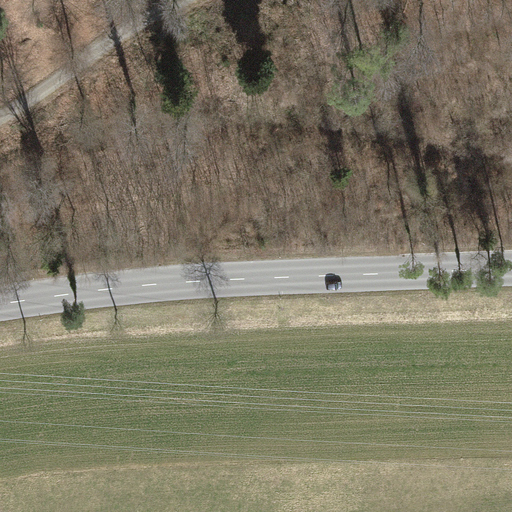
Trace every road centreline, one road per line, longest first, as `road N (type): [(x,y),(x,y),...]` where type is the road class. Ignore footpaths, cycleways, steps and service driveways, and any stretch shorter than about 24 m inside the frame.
road 1 (tertiary): [(0,308),(285,279),(511,269)]
road 2 (track): [(0,123),(197,0)]
